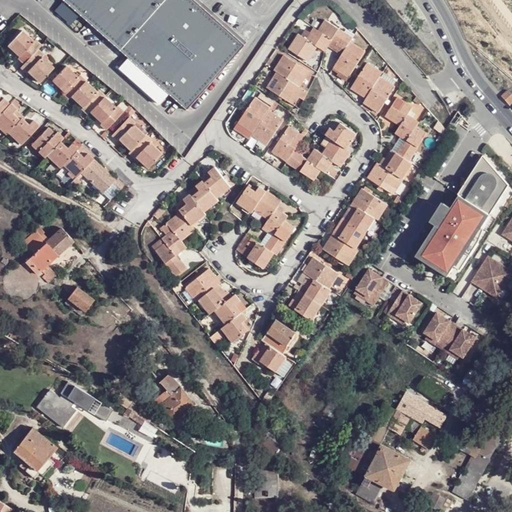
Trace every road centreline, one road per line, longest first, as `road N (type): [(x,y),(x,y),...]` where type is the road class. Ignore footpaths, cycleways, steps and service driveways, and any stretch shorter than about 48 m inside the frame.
road 1 (track): [(116,231),(102,247),(105,270),(233,424),(238,511)]
road 2 (residential): [(0,73),(156,194)]
road 3 (residential): [(239,229),(223,264),(253,284),(271,282),(322,211)]
road 4 (residential): [(322,211),(372,139),(338,105),(316,119)]
road 5 (residential): [(210,130),(300,0)]
road 6 (track): [(0,163),(116,231),(130,220)]
road 7 (residential): [(210,130),(322,211)]
road 8 (residential): [(350,0),(421,84),(432,83)]
